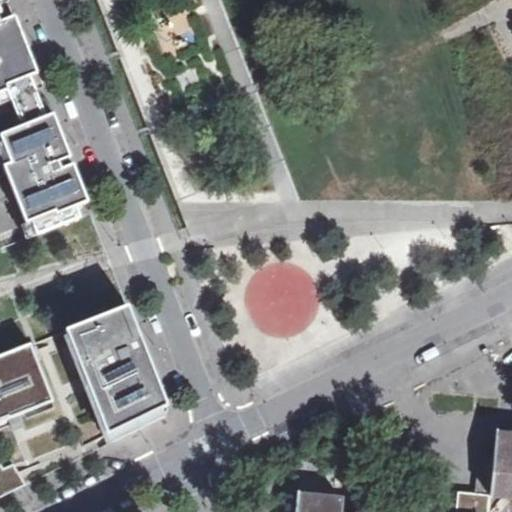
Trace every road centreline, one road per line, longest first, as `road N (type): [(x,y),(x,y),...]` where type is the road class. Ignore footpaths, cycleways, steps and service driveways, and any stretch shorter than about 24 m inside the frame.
road 1 (residential): [(46,0),(220,435)]
road 2 (residential): [(220,435),(511,296)]
road 3 (residential): [(64,511),(179,455)]
